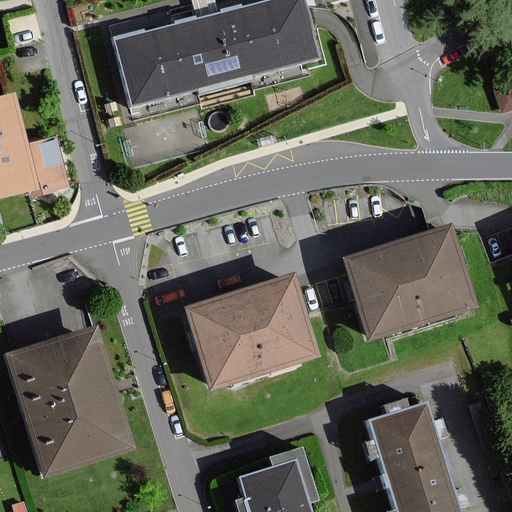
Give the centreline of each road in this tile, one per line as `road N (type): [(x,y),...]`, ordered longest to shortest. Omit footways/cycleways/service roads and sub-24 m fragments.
road 1 (residential): [(443,169),(354,167),(290,178),(106,228)]
road 2 (residential): [(193,511),(106,228)]
road 3 (residential): [(49,0),(106,228)]
road 4 (unclassified): [(511,8),(401,59)]
